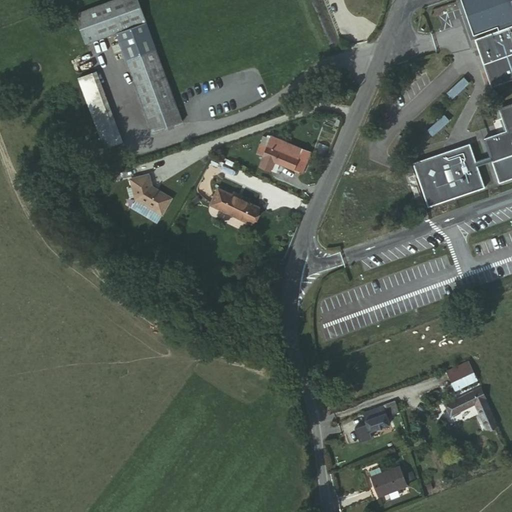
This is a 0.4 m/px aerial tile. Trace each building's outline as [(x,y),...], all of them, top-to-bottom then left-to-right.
[(146,0),(118,0),(81,13),(91,41),(124,30),(153,20),(146,0)] [(495,30),(496,34),(511,28),(511,0),(457,0),(471,38),(495,30)] [(124,30),(135,59),(164,49),(153,20),(124,30)] [(511,28),(496,34),(472,42),(489,90),(510,83),(511,88),(511,105),(497,111),(504,133),(481,141),(487,158),(472,163),(466,146),(410,165),(424,208),(481,189),(474,168),(488,163),(495,184),(511,178),(511,28)] [(157,120),(186,110),(164,49),(135,59),(157,120)] [(87,86),(103,81),(99,71),(83,77),(87,86)] [(464,77),(446,93),(452,99),(470,83),(464,77)] [(105,137),(122,131),(103,81),(87,86),(105,137)] [(444,114),(427,130),(433,137),(450,121),(444,114)] [(126,143),(122,131),(105,137),(109,150),(126,143)] [(399,134),(383,151),(389,157),(405,140),(399,134)] [(269,136),(266,142),(276,147),(280,141),(269,136)] [(257,152),(261,154),(271,159),(301,172),(306,161),(305,161),(276,147),(266,142),(262,141),(257,152)] [(276,147),(305,161),(308,154),(280,141),(276,147)] [(271,159),(261,154),(257,164),(266,169),(271,159)] [(182,188),(167,179),(166,181),(163,179),(159,165),(141,170),(146,189),(173,205),(182,188)] [(381,177),(353,186),(363,216),(411,199),(406,184),(386,191),(381,177)] [(211,204),(213,205),(229,192),(220,187),(211,204)] [(237,191),(235,195),(244,200),(246,197),(237,191)] [(229,192),(213,205),(244,222),(253,205),(244,200),(235,195),(229,192)] [(253,205),(244,222),(250,226),(259,208),(253,205)] [(450,382),(472,372),(467,362),(445,372),(450,382)] [(476,381),(472,372),(450,382),(454,391),(476,381)] [(475,403),(485,399),(486,398),(481,387),(447,404),(453,414),(475,403)] [(387,414),(398,410),(394,399),(383,403),(387,414)] [(497,424),(485,399),(475,403),(488,428),(497,424)] [(383,403),(364,410),(370,429),(390,421),(387,414),(383,403)] [(376,494),(404,484),(397,465),(369,476),(376,494)]
